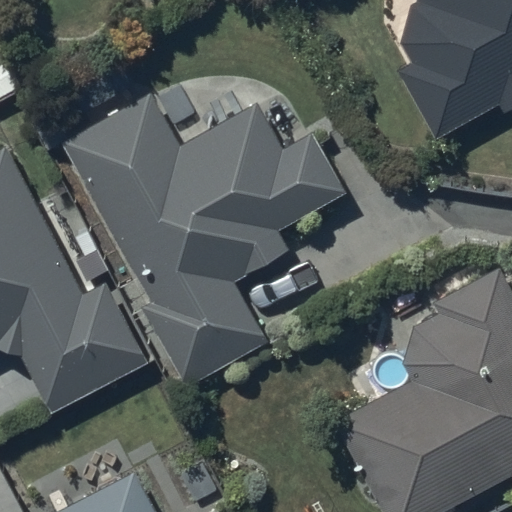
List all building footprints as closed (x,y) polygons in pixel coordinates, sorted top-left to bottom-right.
[(511,0),(417,0),(418,1),(411,5),(403,43),(414,62),(400,70),(438,136),(498,102),(502,109),(511,103),(511,0)] [(151,90),(60,139),(148,301),(140,306),(181,382),(266,337),(233,276),(286,247),(277,230),(345,193),(313,133),(286,148),(260,100),(180,143),(151,90)] [(85,288),(6,140),(0,143),(0,347),(22,354),(54,412),(149,361),(104,278),(85,288)] [(412,380),(340,417),(388,511),(436,511),(511,473),(511,289),(500,266),(436,299),(441,310),(417,323),(403,363),(412,380)] [(156,511),(135,470),(52,511),(211,511),(202,495),(169,511),(156,511)]
